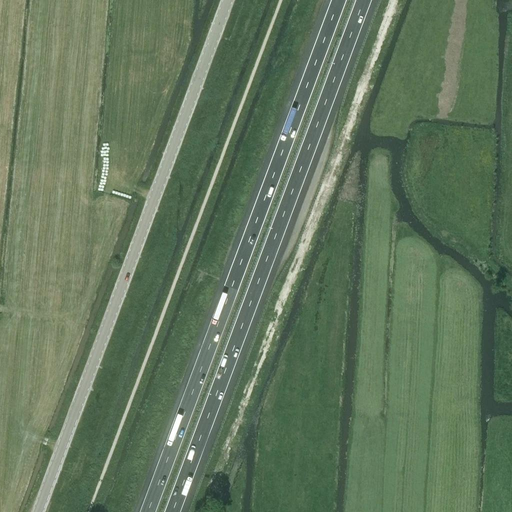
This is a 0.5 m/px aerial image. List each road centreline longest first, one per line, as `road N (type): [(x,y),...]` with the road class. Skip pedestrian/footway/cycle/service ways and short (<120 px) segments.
road 1 (motorway): [(338,0),(147,511)]
road 2 (tertiary): [(38,511),(229,0)]
road 3 (motorway): [(172,511),(363,0)]
